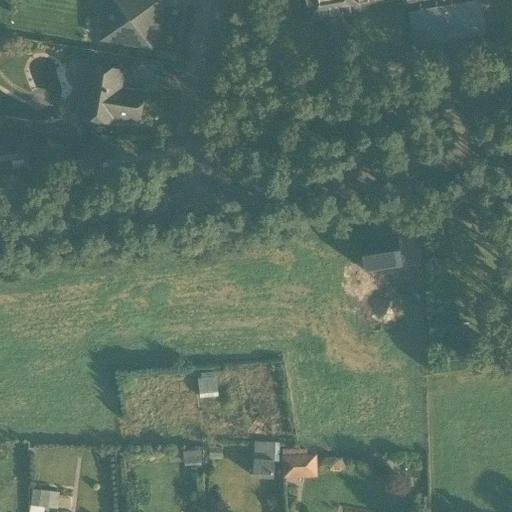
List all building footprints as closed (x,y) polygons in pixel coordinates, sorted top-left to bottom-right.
[(160,3),(142,0),(106,0),(100,38),(152,48),(160,3)] [(478,31),(473,2),(468,3),(467,0),(306,0),(309,19),(408,2),(410,13),(415,39),(418,38),(419,41),(478,31)] [(136,122),(140,97),(122,94),(126,71),(85,66),(77,122),(118,128),(119,120),(136,122)] [(46,170),(42,145),(26,148),(30,173),(46,170)] [(100,158),(71,162),(74,179),(102,175),(100,158)] [(474,339),(446,343),(448,362),(477,359),(474,339)] [(197,380),(199,400),(217,398),(214,373),(200,374),(201,380),(197,380)] [(254,444),(252,479),(272,480),(273,462),(277,462),(279,445),(254,444)] [(198,448),(182,450),(184,467),(200,466),(198,448)] [(282,452),(283,457),(280,458),(282,480),(311,478),(310,455),(305,455),(305,450),(282,452)] [(70,510),(71,501),(58,498),(58,493),(32,490),(29,511),(43,511),(44,509),(70,510)]
